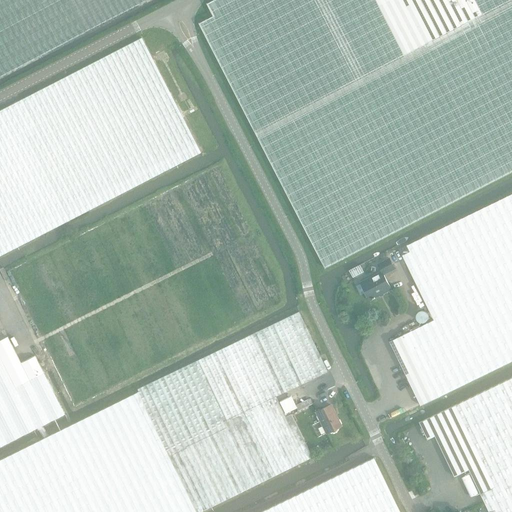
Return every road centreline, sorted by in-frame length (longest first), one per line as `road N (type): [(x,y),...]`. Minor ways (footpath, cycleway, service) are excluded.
road 1 (unclassified): [(380,446),(312,306),(298,251),(171,9)]
road 2 (unclassified): [(0,97),(171,9)]
road 3 (unclassified): [(247,511),(380,446)]
